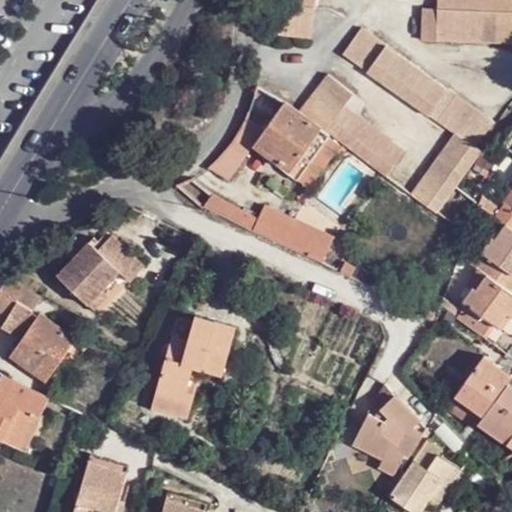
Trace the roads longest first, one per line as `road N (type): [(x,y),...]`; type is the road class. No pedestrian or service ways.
road 1 (residential): [(0,218),(22,221),(79,205),(203,147),(230,108),(245,64),(253,0)]
road 2 (residential): [(62,112),(85,112),(116,97),(189,0)]
road 3 (residential): [(268,511),(110,438)]
road 4 (tertiary): [(131,0),(62,112)]
road 5 (tertiary): [(62,112),(0,218)]
